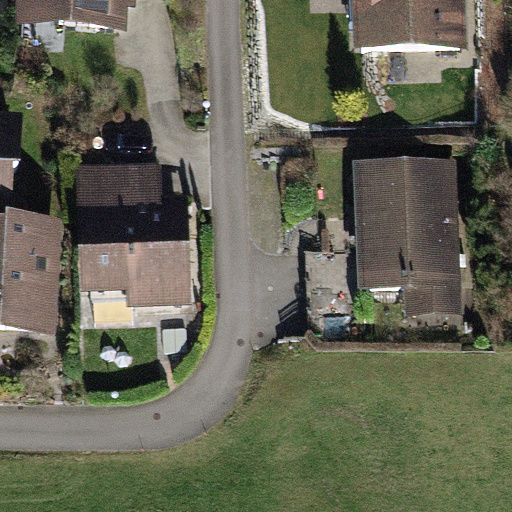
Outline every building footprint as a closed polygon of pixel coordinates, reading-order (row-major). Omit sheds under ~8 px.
[(124,0),(25,0),(25,27),(123,30),(124,0)] [(457,0),(358,0),(361,58),(460,54),(457,0)] [(11,134),(0,133),(0,222),(6,223),(11,134)] [(161,167),(75,170),(77,214),(89,213),(91,287),(136,285),(137,302),(183,300),(180,220),(163,221),(161,167)] [(448,171),(362,175),(368,295),(454,290),(448,171)] [(51,240),(0,238),(0,331),(49,333),(51,240)]
